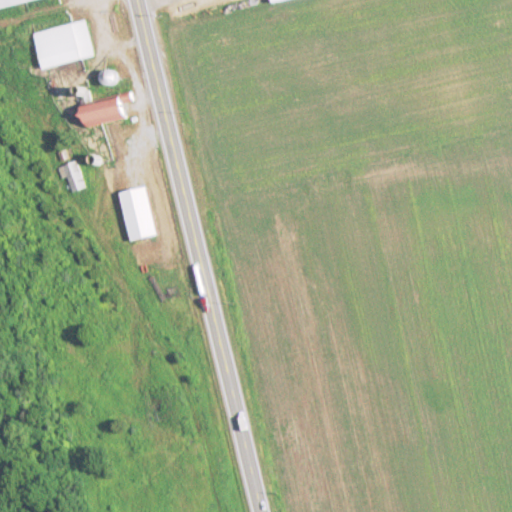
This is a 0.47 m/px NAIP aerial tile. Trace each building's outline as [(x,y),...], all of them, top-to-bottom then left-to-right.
[(0,0),(0,9),(43,0),(0,0)] [(98,58),(89,21),(37,33),(46,71),(98,58)] [(87,104),(91,127),(133,118),(129,96),(87,104)] [(65,169),(76,194),(90,188),(79,163),(65,169)] [(136,243),(162,238),(153,189),(126,195),(136,243)]
